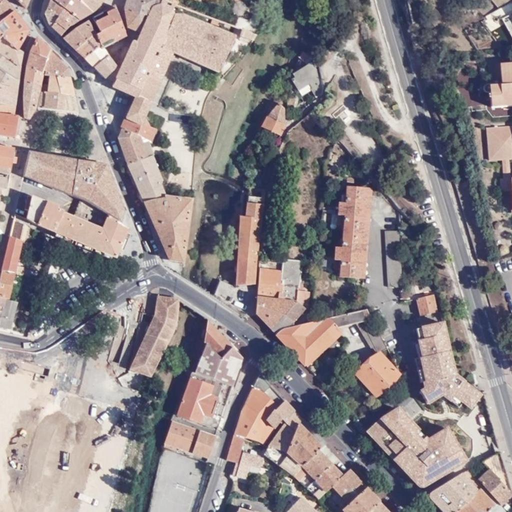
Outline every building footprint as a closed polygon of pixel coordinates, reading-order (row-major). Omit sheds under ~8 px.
[(0,19),(11,10),(1,0),(0,1),(0,19)] [(27,0),(14,0),(24,9),(27,0)] [(58,19),(69,26),(77,21),(51,0),(50,0),(46,9),(58,19)] [(51,0),(77,21),(91,13),(73,0),(51,0)] [(73,0),(91,13),(102,0),(73,0)] [(131,42),(112,87),(123,93),(134,99),(135,97),(138,99),(175,15),(172,11),(173,7),(171,7),(169,9),(165,7),(164,5),(153,0),(125,0),(123,8),(126,28),(140,34),(135,44),(131,42)] [(113,6),(85,22),(93,35),(100,46),(103,50),(125,38),(113,6)] [(511,8),(503,13),(511,31),(511,8)] [(47,25),(50,28),(58,19),(46,9),(44,15),(47,25)] [(0,38),(16,52),(26,32),(11,10),(0,19),(0,38)] [(138,99),(149,104),(172,52),(218,73),(234,37),(180,15),(175,15),(138,99)] [(60,37),(69,26),(58,19),(50,28),(60,37)] [(93,35),(85,22),(72,29),(62,40),(74,51),(93,35)] [(255,35),(241,29),(239,36),(252,41),(255,35)] [(93,35),(74,51),(83,60),(100,46),(93,35)] [(0,50),(4,54),(19,65),(20,54),(16,52),(0,38),(0,50)] [(46,58),(49,53),(36,40),(28,53),(25,67),(43,71),(46,58)] [(107,57),(103,50),(100,46),(83,60),(92,68),(107,57)] [(67,70),(49,53),(46,58),(43,71),(42,73),(44,73),(68,78),(67,70)] [(297,58),(298,59),(304,63),(309,57),(304,53),(297,58)] [(0,70),(16,80),(19,65),(4,54),(0,58),(0,70)] [(114,68),(107,57),(92,68),(95,71),(103,79),(114,68)] [(495,91),(491,105),(511,103),(511,128),(485,130),(487,160),(500,159),(509,159),(511,158),(511,177),(510,178),(511,190),(511,193),(511,61),(505,62),(498,81),(499,91),(495,91)] [(310,62),(293,74),(294,77),(290,80),(296,91),(308,84),(311,88),(309,89),(315,98),(320,95),(323,85),(317,73),(310,62)] [(42,73),(43,71),(25,67),(23,82),(39,86),(42,73)] [(0,85),(15,90),(16,80),(0,70),(0,85)] [(70,85),(68,78),(44,73),(41,90),(72,96),(70,85)] [(39,86),(23,82),(23,118),(28,120),(34,110),(38,90),(39,86)] [(308,84),(296,91),(300,95),(309,89),(311,88),(308,84)] [(0,102),(13,105),(15,90),(0,85),(0,102)] [(76,114),(72,96),(41,90),(36,109),(76,114)] [(128,113),(125,119),(139,126),(140,124),(149,104),(138,99),(135,97),(134,99),(131,106),(128,113)] [(0,115),(11,117),(13,105),(0,102),(0,115)] [(261,125),(279,135),(283,126),(282,125),(282,109),(278,104),(269,113),(261,125)] [(301,119),(307,128),(309,129),(316,124),(308,113),(301,119)] [(0,115),(0,135),(15,138),(16,127),(18,118),(11,117),(0,115)] [(122,155),(126,166),(138,162),(142,160),(145,156),(143,151),(138,138),(147,142),(148,142),(153,129),(140,124),(139,126),(125,119),(123,123),(119,133),(116,139),(122,155)] [(301,119),(295,124),(302,133),(307,128),(301,119)] [(189,140),(195,124),(186,120),(179,136),(189,140)] [(161,132),(155,129),(149,143),(153,144),(158,142),(161,132)] [(143,151),(145,156),(148,151),(178,158),(201,160),(202,147),(194,145),(161,132),(158,142),(153,144),(149,143),(148,142),(147,142),(143,151)] [(0,167),(11,170),(14,150),(0,147),(0,167)] [(142,160),(138,162),(144,177),(156,172),(176,175),(177,169),(200,171),(201,160),(178,158),(148,151),(145,156),(142,160)] [(28,152),(23,175),(79,199),(119,223),(121,211),(105,165),(87,162),(78,161),(46,155),(28,152)] [(500,159),(502,178),(510,178),(509,159),(500,159)] [(126,166),(144,204),(165,201),(164,197),(162,191),(160,185),(147,183),(144,177),(138,162),(126,166)] [(160,185),(191,189),(199,190),(200,171),(177,169),(176,175),(156,172),(144,177),(147,183),(160,185)] [(498,190),(511,190),(510,178),(502,178),(497,178),(498,190)] [(162,191),(191,195),(191,189),(160,185),(162,191)] [(358,279),(366,189),(345,187),(343,203),(337,203),(336,216),(342,217),(339,248),(333,248),(332,260),(339,260),(338,277),(358,279)] [(31,195),(25,218),(36,225),(50,231),(115,259),(126,228),(119,223),(79,199),(73,216),(63,212),(63,210),(57,208),(58,206),(31,195)] [(169,261),(181,263),(190,201),(164,197),(165,201),(144,204),(167,257),(169,261)] [(235,280),(234,285),(253,283),(256,244),(261,205),(248,203),(246,203),(245,218),(238,218),(235,280)] [(387,286),(401,285),(398,229),(384,230),(387,286)] [(9,231),(8,236),(20,240),(21,235),(9,231)] [(8,236),(0,269),(12,272),(20,240),(8,236)] [(282,272),(300,274),(302,262),(283,260),(282,272)] [(0,269),(0,296),(6,299),(12,272),(0,269)] [(255,313),(276,334),(281,330),(284,329),(292,327),(292,323),(304,311),(307,311),(309,302),(307,302),(308,293),(302,292),(303,285),(299,285),(300,274),(282,272),(259,269),(255,313)] [(225,299),(230,284),(219,281),(215,295),(225,299)] [(428,283),(421,286),(423,292),(430,290),(428,283)] [(420,316),(437,312),(434,295),(416,298),(420,316)] [(129,371),(149,378),(172,334),(174,322),(176,302),(172,299),(156,298),(155,316),(153,316),(130,367),(129,371)] [(0,325),(8,328),(16,302),(14,301),(6,299),(5,301),(0,299),(0,325)] [(276,334),(307,367),(343,334),(337,328),(355,323),(375,355),(387,348),(367,310),(292,327),(284,329),(281,330),(276,334)] [(496,322),(500,335),(505,334),(501,321),(496,322)] [(421,389),(429,402),(444,393),(451,400),(455,397),(471,410),(482,396),(451,372),(453,370),(442,322),(420,327),(423,339),(418,340),(428,384),(421,389)] [(230,386),(241,359),(207,323),(203,340),(201,344),(203,346),(194,368),(230,386)] [(400,375),(379,353),(355,375),(376,397),(400,375)] [(208,395),(213,382),(191,374),(175,415),(198,423),(201,414),(209,417),(216,399),(208,395)] [(286,424),(294,411),(260,374),(253,387),(241,411),(234,434),(264,443),(281,419),(285,423),(286,424)] [(367,431),(402,468),(452,438),(447,429),(429,440),(399,407),(367,431)] [(298,423),(299,424),(301,419),(294,411),(286,424),(285,423),(268,447),(286,453),(298,423)] [(294,477),(319,452),(318,451),(320,447),(299,424),(298,423),(286,453),(268,447),(264,454),(294,477)] [(207,458),(213,439),(172,424),(165,443),(207,458)] [(243,440),(233,436),(226,461),(235,464),(231,476),(244,481),(249,467),(259,470),(262,460),(239,452),(243,440)] [(422,489),(466,461),(452,438),(402,468),(422,489)] [(313,482),(331,464),(319,452),(294,477),(307,488),(313,482)] [(488,469),(511,494),(511,492),(500,452),(482,462),(488,469)] [(327,491),(342,476),(331,464),(313,482),(307,488),(313,494),(318,499),(327,491)] [(501,506),(511,495),(511,494),(488,469),(476,480),(483,487),(501,506)] [(348,504),(366,488),(349,470),(342,476),(327,491),(332,496),(336,492),(348,504)] [(441,511),(456,511),(483,487),(476,480),(472,484),(462,474),(430,494),(429,495),(429,497),(429,498),(430,499),(441,511)] [(506,511),(501,506),(483,487),(456,511),(506,511)] [(368,511),(379,502),(366,488),(348,504),(342,510),(343,511),(342,511),(368,511)] [(311,511),(299,499),(286,511),(311,511)] [(388,511),(379,502),(368,511),(388,511)]
